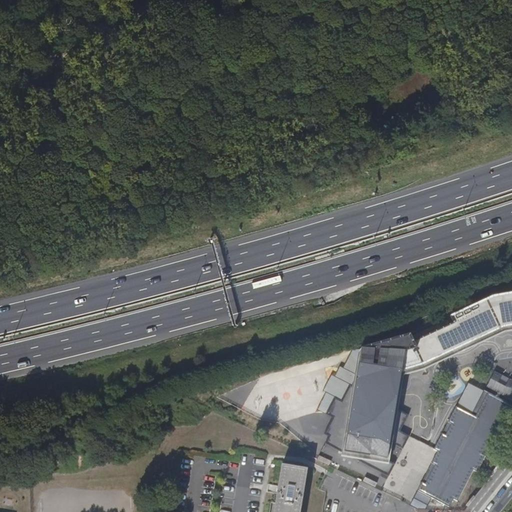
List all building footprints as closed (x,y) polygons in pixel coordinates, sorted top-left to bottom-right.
[(361,352),(342,456),(390,463),(404,373),(429,367),(505,331),(511,330),(511,294),(497,296),(415,337),(361,352)] [(488,386),(511,396),(511,376),(496,369),(488,386)] [(477,416),(467,412),(426,493),(451,506),(455,499),(458,501),(474,468),(479,471),(500,428),(505,431),(511,415),(511,404),(489,393),(477,416)] [(426,493),(467,412),(454,405),(446,421),(450,424),(444,434),(440,432),(432,449),(436,451),(430,462),(434,465),(424,483),(420,481),(416,490),(426,493)] [(450,424),(446,421),(440,432),(444,434),(450,424)] [(430,462),(420,481),(424,483),(434,465),(430,462)] [(282,465),(274,511),(300,511),(308,469),(282,465)]
